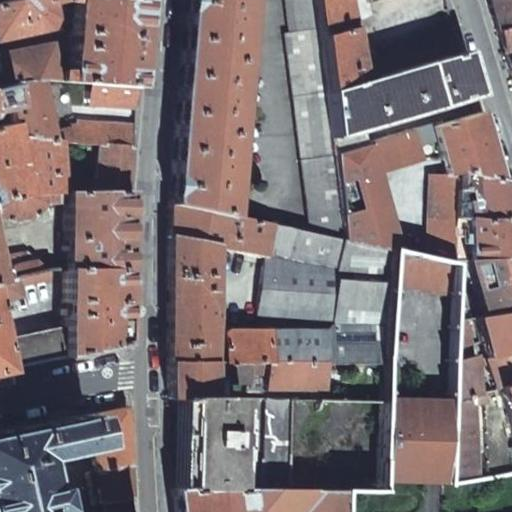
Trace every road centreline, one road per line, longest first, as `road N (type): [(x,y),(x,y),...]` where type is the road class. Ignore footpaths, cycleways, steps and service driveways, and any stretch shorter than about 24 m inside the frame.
road 1 (residential): [(149,373),(164,0)]
road 2 (residential): [(511,157),(464,0)]
road 3 (residential): [(149,373),(0,401)]
road 4 (residential): [(152,511),(149,373)]
